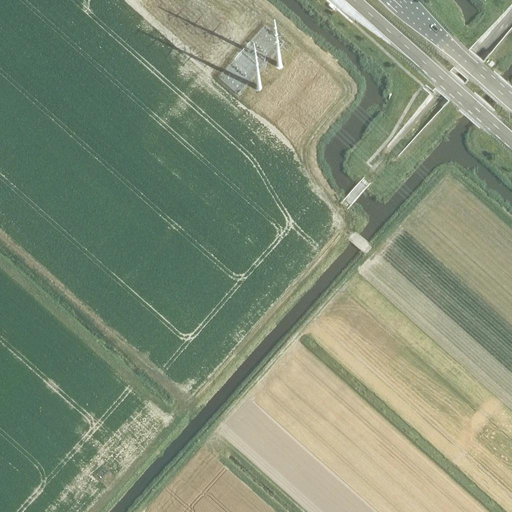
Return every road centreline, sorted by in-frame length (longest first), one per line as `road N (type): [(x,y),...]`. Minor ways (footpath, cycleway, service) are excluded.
road 1 (primary): [(352,0),(511,141)]
road 2 (primary): [(511,102),(393,0)]
